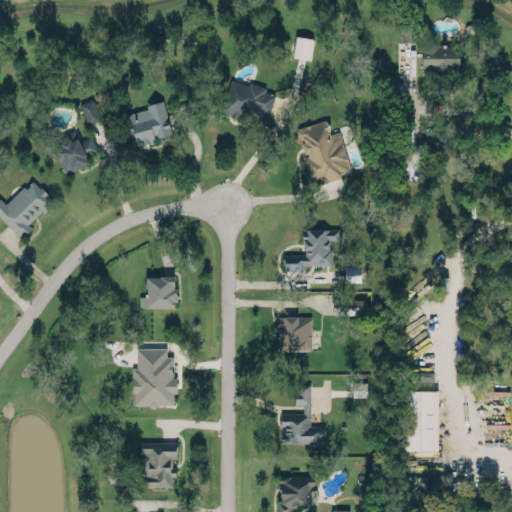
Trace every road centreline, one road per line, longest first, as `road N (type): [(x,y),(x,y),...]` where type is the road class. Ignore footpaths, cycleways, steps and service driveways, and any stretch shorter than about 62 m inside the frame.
road 1 (residential): [(229,511),(229,235),(219,208)]
road 2 (residential): [(219,208),(182,204),(103,229),(62,270),(0,359)]
